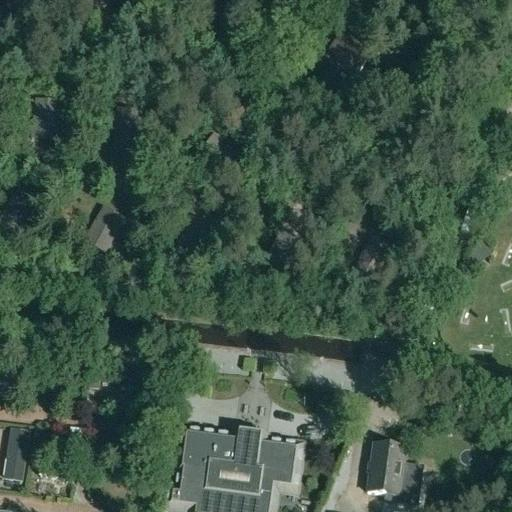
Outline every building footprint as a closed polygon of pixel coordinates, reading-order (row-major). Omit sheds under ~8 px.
[(7,0),(0,12),(0,18),(13,26),(29,0),(7,0)] [(230,0),(244,8),(248,0),(230,0)] [(339,37),(325,59),(355,77),(369,56),(339,37)] [(32,141),(55,144),(60,105),(37,102),(32,141)] [(113,150),(138,153),(143,112),(118,109),(113,150)] [(214,137),(201,156),(230,175),(242,156),(214,137)] [(0,231),(18,241),(34,211),(14,200),(0,225),(0,231)] [(107,252),(125,222),(104,210),(87,240),(107,252)] [(198,262),(214,232),(194,220),(177,250),(198,262)] [(304,242),(284,231),(267,261),(287,272),(304,242)] [(393,253),(372,241),(353,275),(374,287),(393,253)] [(82,433),(70,432),(68,448),(79,450),(82,433)] [(30,436),(10,433),(3,482),(22,485),(30,436)] [(166,511),(170,511),(274,511),(277,494),(295,497),(301,452),(266,447),(267,444),(249,441),(232,439),(231,442),(182,435),(174,491),(169,490),(166,511)] [(406,454),(374,449),(367,497),(399,502),(402,483),(407,484),(409,468),(404,467),(406,454)] [(337,486),(349,489),(354,468),(342,465),(337,486)] [(37,470),(37,484),(69,484),(69,471),(37,470)]
